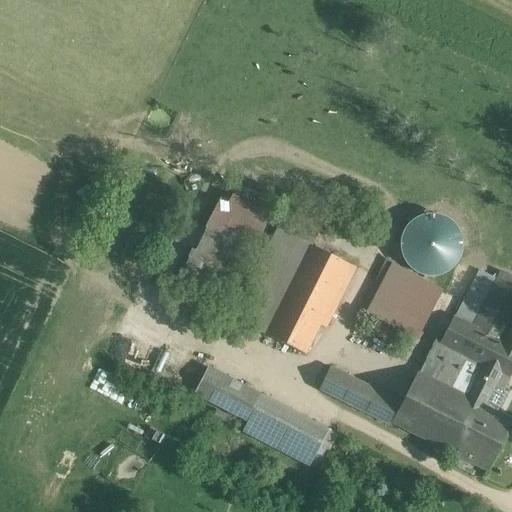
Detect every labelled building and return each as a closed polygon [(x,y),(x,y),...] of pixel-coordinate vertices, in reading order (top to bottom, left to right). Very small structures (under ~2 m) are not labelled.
[(221,199),(207,228),(252,250),(265,221),(221,199)] [(287,210),(277,228),(311,245),(320,227),(287,210)] [(183,273),(228,295),(252,250),(207,228),(195,252),(183,273)] [(266,335),(311,245),(311,246),(311,245),(277,228),(232,318),(266,335)] [(311,245),(266,335),(305,355),(325,316),(330,318),(355,268),(311,246),(311,245)] [(445,292),(395,267),(370,316),(375,318),(398,330),(420,341),(445,292)] [(477,270),(453,317),(472,326),(496,279),(477,270)] [(511,276),(500,271),(496,279),(472,326),(503,342),(511,324),(511,276)] [(511,346),(503,342),(472,326),(453,317),(440,342),(490,368),(472,402),(476,404),(483,408),(494,386),(503,391),(511,372),(511,346)] [(398,330),(375,318),(369,332),(392,343),(398,330)] [(511,324),(503,342),(511,346),(511,324)] [(440,342),(435,340),(418,374),(472,402),(490,368),(440,342)] [(326,428),(208,367),(194,394),(249,422),(244,431),(307,464),(326,428)] [(401,404),(329,368),(319,389),(391,426),(393,422),(392,421),(401,404)] [(418,374),(416,374),(401,404),(392,421),(393,422),(452,452),(476,404),(472,402),(418,374)] [(509,394),(503,391),(494,386),(483,408),(498,415),(509,394)] [(483,408),(476,404),(452,452),(488,470),(511,422),(498,415),(483,408)]
